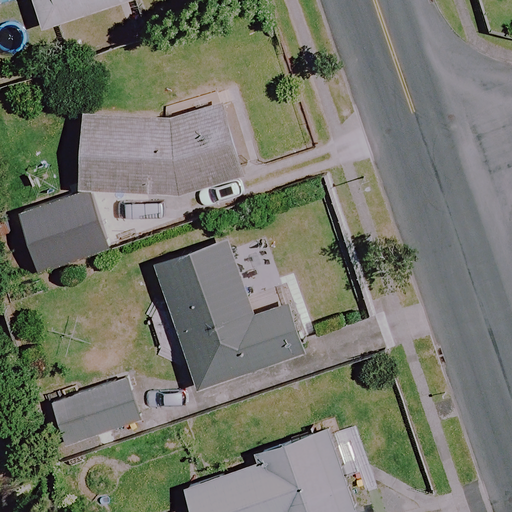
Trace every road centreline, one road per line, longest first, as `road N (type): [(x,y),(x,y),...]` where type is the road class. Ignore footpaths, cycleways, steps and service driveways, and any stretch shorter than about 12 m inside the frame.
road 1 (residential): [(511,399),(428,143)]
road 2 (residential): [(428,143),(379,0)]
